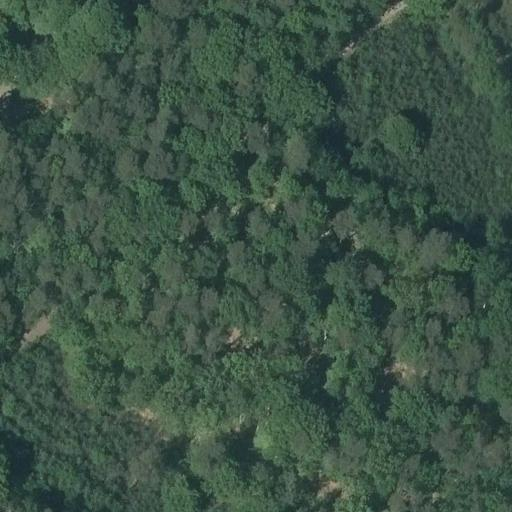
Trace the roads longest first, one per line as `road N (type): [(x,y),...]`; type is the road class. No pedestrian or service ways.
road 1 (unknown): [(365,0),(0,328)]
road 2 (track): [(0,93),(102,0)]
